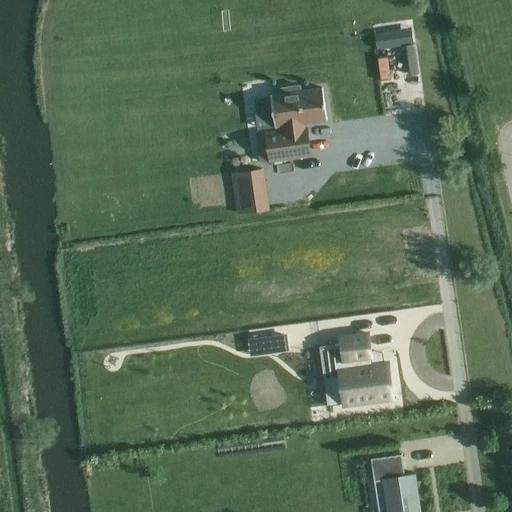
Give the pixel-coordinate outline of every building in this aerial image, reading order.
[(266,134),(257,135),(261,161),(270,159),(270,161),(312,155),(308,126),(308,123),(326,120),(321,87),(302,90),(302,84),(282,87),(282,93),(271,94),(271,96),(276,126),(276,128),(283,127),(284,129),(266,132),(266,134)] [(238,215),(269,210),(263,167),(251,169),(232,171),(238,215)] [(340,343),(319,346),(327,405),(344,403),(344,404),(393,397),(388,361),(372,363),(368,332),(339,337),(340,343)] [(286,335),(250,340),(252,353),(288,348),(286,335)] [(401,454),(371,458),(374,480),(383,479),(387,511),(420,511),(415,473),(404,475),(401,454)]
